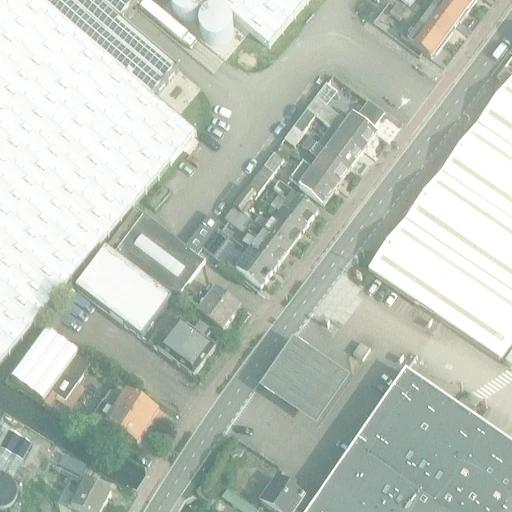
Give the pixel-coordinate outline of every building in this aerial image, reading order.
[(0,0),(0,366),(187,146),(195,136),(176,120),(155,103),(33,0),(208,0),(268,50),(309,0),(0,0)] [(33,0),(155,103),(180,74),(126,28),(149,0),(33,0)] [(414,0),(401,0),(399,3),(409,10),(416,1),(414,0)] [(429,0),(424,8),(454,30),(457,25),(459,27),(468,15),(447,0),(429,0)] [(447,0),(468,15),(476,5),(474,4),(476,0),(447,0)] [(424,8),(412,24),(444,47),(452,37),(450,36),(454,30),(424,8)] [(412,24),(410,27),(409,27),(416,32),(406,45),(430,63),(435,57),(436,58),(444,47),(412,24)] [(503,71),(498,78),(496,80),(500,83),(494,90),(501,95),(511,81),(511,77),(504,71),(503,71)] [(511,342),(511,82),(369,272),(499,361),(511,342)] [(306,115),(314,121),(329,131),(338,138),(339,137),(363,155),(376,136),(351,118),(346,124),(315,102),(306,115)] [(314,121),(306,115),(294,131),(302,137),(314,121)] [(301,137),(302,137),(294,131),(284,143),(294,151),(303,139),(301,137)] [(329,131),(317,148),(326,155),(325,155),(350,173),(363,155),(339,137),(338,138),(329,131)] [(319,162),(311,172),(336,191),(350,173),(325,155),(326,155),(317,148),(306,141),(300,149),(319,162)] [(273,156),(260,174),(270,181),(283,163),(273,156)] [(323,210),(336,191),(311,172),(311,173),(302,166),(289,185),(323,210)] [(264,190),(270,181),(260,174),(254,183),(264,190)] [(286,205),(278,216),(302,234),(317,215),(279,187),(273,195),(286,205)] [(246,192),(232,211),(243,219),(257,200),(246,192)] [(257,242),(249,254),(274,273),(288,254),(253,227),(243,219),(232,211),(223,223),(241,236),(244,233),(257,242)] [(177,305),(179,303),(187,290),(205,265),(197,260),(184,250),(135,213),(106,251),(177,305)] [(259,219),(253,227),(288,254),(302,234),(278,216),(270,227),(259,219)] [(208,218),(184,250),(197,260),(203,252),(221,227),(215,223),(208,218)] [(214,261),(229,241),(218,232),(203,252),(214,261)] [(76,291),(141,341),(172,302),(106,251),(76,291)] [(261,291),(274,273),(249,254),(240,265),(232,259),(227,267),(261,291)] [(201,300),(187,290),(179,303),(222,335),(239,312),(209,290),(201,300)] [(193,380),(215,350),(203,341),(210,332),(197,322),(190,331),(178,323),(163,343),(157,338),(150,347),(156,352),(156,353),(193,380)] [(78,355),(47,332),(11,380),(43,403),(78,355)] [(353,357),(362,364),(370,352),(360,346),(353,357)] [(78,357),(64,378),(77,386),(91,366),(78,357)] [(304,503),(297,511),(511,511),(511,450),(406,376),(360,444),(314,510),(304,503)] [(76,388),(77,386),(64,378),(48,402),(65,414),(73,401),(70,399),(77,389),(76,388)] [(110,395),(104,404),(146,432),(157,415),(126,394),(120,403),(110,395)] [(136,448),(146,432),(104,404),(102,403),(93,416),(94,421),(136,448)] [(0,451),(9,434),(0,427),(0,451)] [(84,470),(85,468),(63,457),(57,469),(79,480),(84,470)] [(72,511),(102,511),(110,497),(81,482),(67,509),(72,511)] [(244,497),(233,489),(227,498),(238,506),(244,497)]
